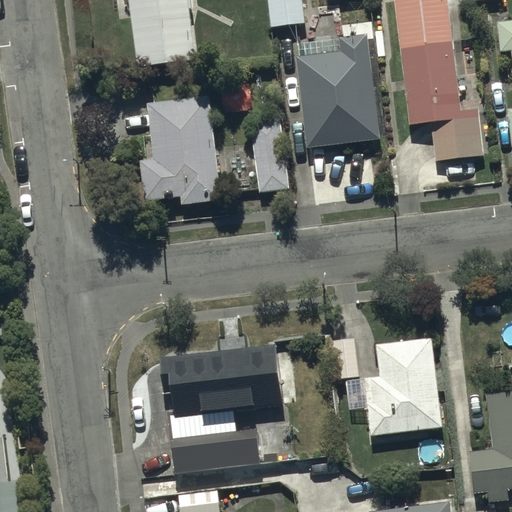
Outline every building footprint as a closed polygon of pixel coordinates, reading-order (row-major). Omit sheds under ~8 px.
[(185,0),(127,0),(136,73),(193,67),(185,0)] [(267,0),(270,32),(305,30),(302,0),(267,0)] [(444,0),(393,0),(409,133),(432,130),(436,167),(484,161),(479,115),(458,117),(444,0)] [(511,154),(511,153),(511,27),(496,29),(499,60),(509,59),(511,82),(511,116),(507,117),(511,154)] [(295,67),(307,155),(381,144),(366,40),(341,43),(343,60),(295,67)] [(209,105),(146,111),(153,167),(140,168),(145,209),(181,204),(182,213),(221,209),(209,105)] [(252,126),(261,196),(290,193),(281,123),(252,126)] [(355,344),(331,346),(336,386),(359,383),(355,344)] [(379,384),(345,387),(348,417),(366,415),(368,442),(441,434),(432,347),(376,353),(379,384)] [(275,351),(159,364),(163,407),(167,407),(174,479),(261,471),(257,436),(200,442),(198,423),(253,417),(253,416),(284,412),(283,402),(297,401),(293,366),(277,368),(275,351)] [(469,458),(473,499),(487,498),(488,508),(507,507),(506,496),(511,495),(511,398),(486,400),(490,456),(469,458)] [(218,511),(217,497),(179,501),(180,511),(218,511)]
